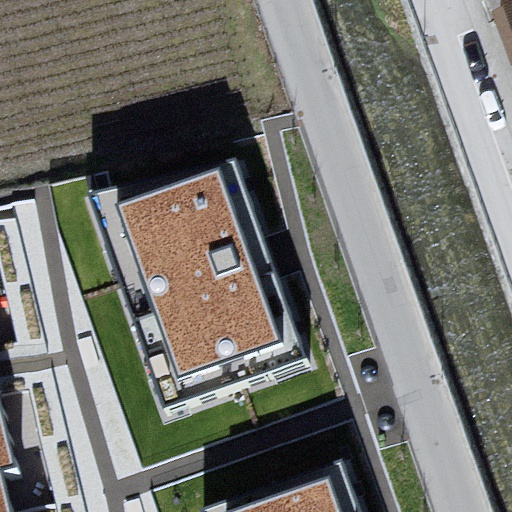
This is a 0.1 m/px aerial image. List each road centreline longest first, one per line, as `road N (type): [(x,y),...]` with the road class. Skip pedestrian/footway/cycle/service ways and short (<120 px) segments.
road 1 (residential): [(467,511),(288,0)]
road 2 (residential): [(429,0),(511,251)]
